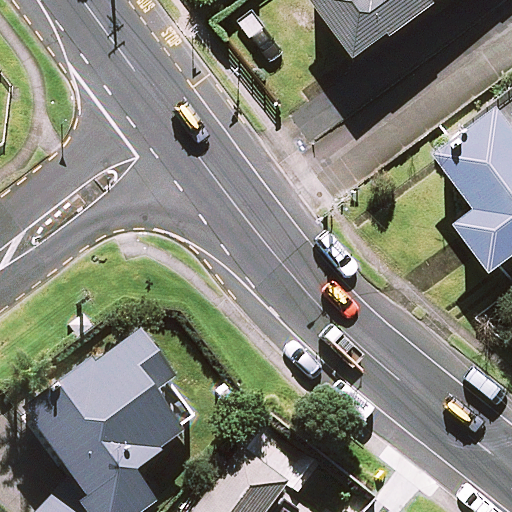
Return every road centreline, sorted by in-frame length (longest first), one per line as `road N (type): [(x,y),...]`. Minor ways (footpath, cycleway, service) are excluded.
road 1 (tertiary): [(179,128),(325,317),(511,465)]
road 2 (residential): [(179,128),(0,262)]
road 3 (tertiary): [(82,0),(179,128)]
